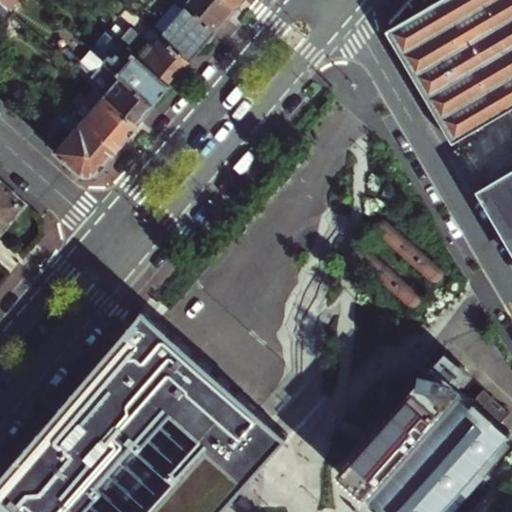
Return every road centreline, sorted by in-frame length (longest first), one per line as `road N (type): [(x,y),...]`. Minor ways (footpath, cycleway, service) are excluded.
road 1 (residential): [(511,296),(343,9)]
road 2 (tertiary): [(135,256),(343,9)]
road 3 (tertiary): [(301,0),(104,229)]
road 4 (tertiary): [(0,413),(135,256)]
road 5 (tertiary): [(104,229),(0,351)]
road 6 (residential): [(0,138),(104,229)]
